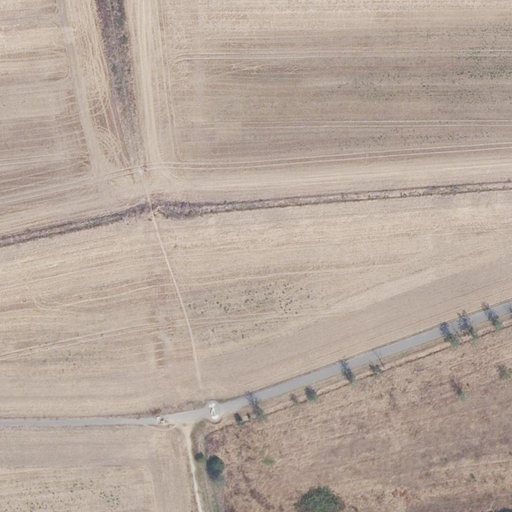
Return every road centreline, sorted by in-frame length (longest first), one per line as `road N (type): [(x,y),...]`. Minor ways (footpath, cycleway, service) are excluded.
road 1 (track): [(107,0),(180,418)]
road 2 (track): [(180,418),(511,304)]
road 3 (track): [(0,422),(180,418)]
